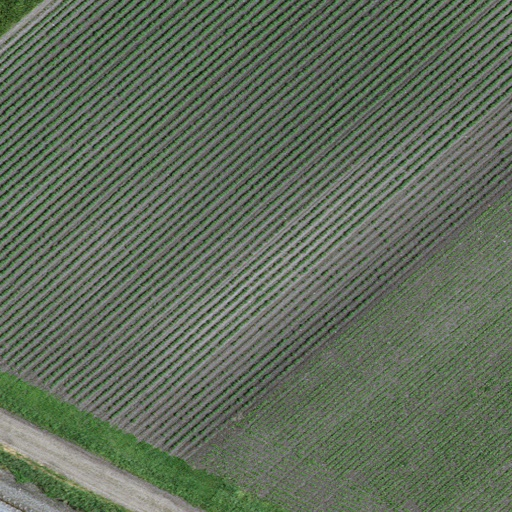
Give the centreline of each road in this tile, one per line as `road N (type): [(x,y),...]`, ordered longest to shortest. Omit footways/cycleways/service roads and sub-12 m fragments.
road 1 (track): [(0,102),(117,0)]
road 2 (track): [(124,511),(0,445)]
